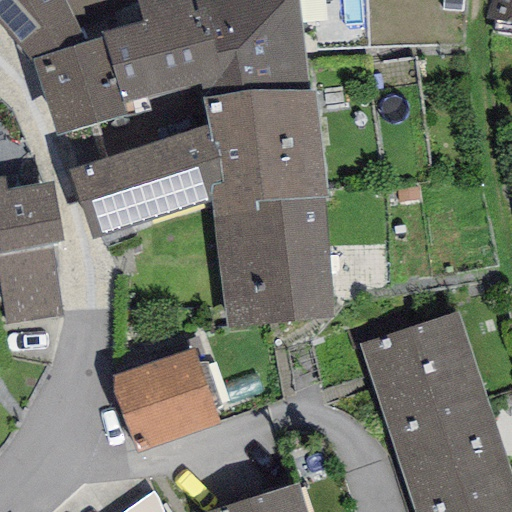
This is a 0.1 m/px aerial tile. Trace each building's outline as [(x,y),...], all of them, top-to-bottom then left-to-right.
[(134,0),(0,0),(0,31),(33,68),(86,51),(79,34),(137,5),(134,0)] [(103,40),(103,46),(121,111),(221,87),(212,48),(205,17),(191,20),(186,0),(156,0),(137,5),(143,31),(103,40)] [(209,0),(212,48),(221,87),(307,76),(297,0),(209,0)] [(511,0),(494,0),(487,23),(511,28),(511,0)] [(86,51),(33,68),(57,144),(125,125),(121,111),(103,46),(86,51)] [(210,191),(211,209),(323,200),(314,96),(205,105),(208,134),(209,148),(217,147),(221,190),(210,191)] [(209,148),(208,134),(69,178),(91,246),(211,209),(210,191),(221,190),(217,147),(209,148)] [(3,185),(0,185),(0,286),(6,327),(62,319),(52,250),(61,249),(52,190),(5,197),(3,185)] [(323,200),(211,209),(224,333),(334,324),(323,200)] [(360,349),(384,425),(483,394),(459,318),(360,349)] [(110,383),(136,458),(218,429),(192,354),(110,383)] [(384,425),(411,511),(422,511),(511,483),(483,394),(384,425)] [(511,511),(511,484),(511,483),(422,511),(511,511)] [(217,511),(306,511),(298,486),(217,511)]
